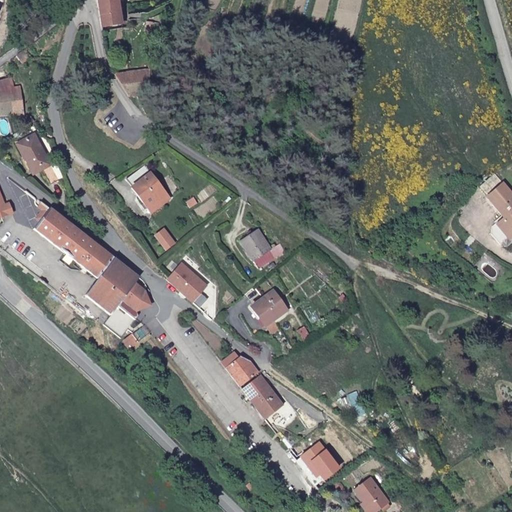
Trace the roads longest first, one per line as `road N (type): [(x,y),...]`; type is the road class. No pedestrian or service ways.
road 1 (residential): [(90,12),(73,23),(53,93),(55,127),(74,180),(166,299),(176,329),(319,511)]
road 2 (track): [(268,370),(416,479),(427,476),(359,305),(354,266)]
road 3 (residential): [(354,266),(140,117),(105,67),(90,12)]
road 4 (secondary): [(0,286),(236,511)]
